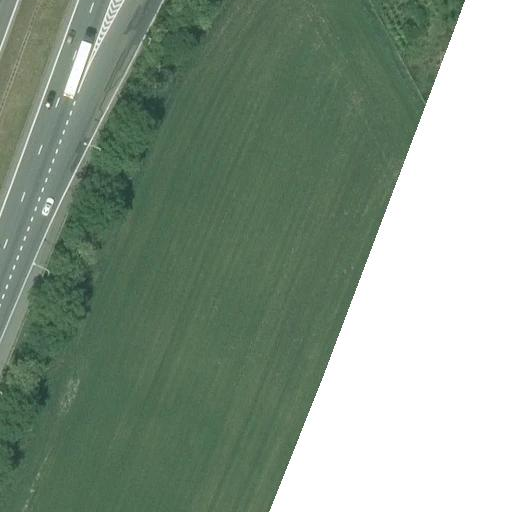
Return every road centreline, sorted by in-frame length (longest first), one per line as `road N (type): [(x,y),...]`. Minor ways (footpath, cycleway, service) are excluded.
road 1 (motorway): [(38,156),(138,0)]
road 2 (motorway): [(38,156),(92,0)]
